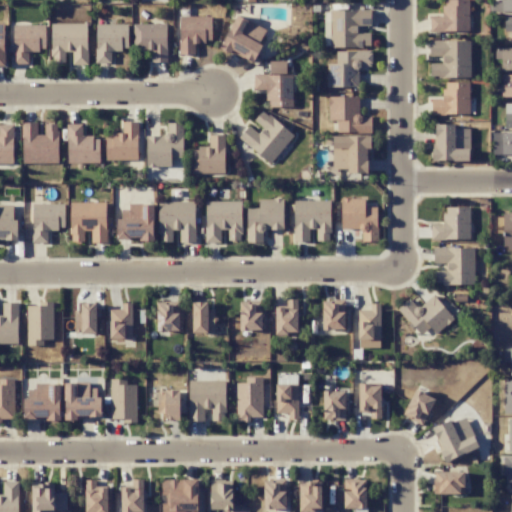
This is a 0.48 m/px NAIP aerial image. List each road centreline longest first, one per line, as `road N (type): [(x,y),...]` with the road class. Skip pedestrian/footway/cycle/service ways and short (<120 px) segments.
road 1 (residential): [(0,271),(403,269)]
road 2 (residential): [(0,453),(401,451)]
road 3 (residential): [(403,269),(401,0)]
road 4 (residential): [(223,88),(0,94)]
